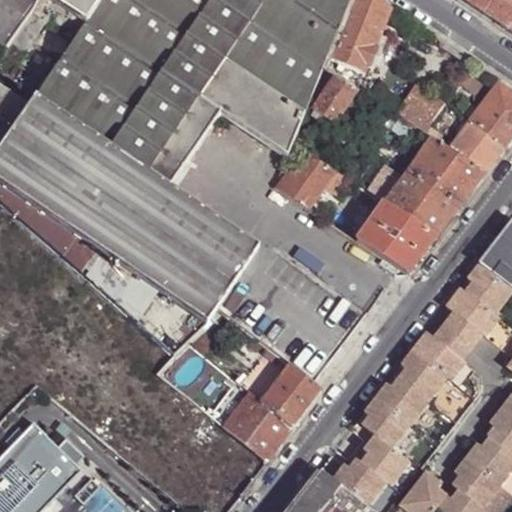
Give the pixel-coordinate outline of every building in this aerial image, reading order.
[(0,0),(0,46),(7,51),(21,36),(39,0),(0,0)] [(198,99),(225,61),(248,25),(211,0),(102,0),(87,24),(36,99),(170,189),(220,114),(198,99)] [(49,0),(87,24),(102,0),(49,0)] [(320,74),(323,68),(352,0),(211,0),(248,25),(320,74)] [(384,27),(391,12),(373,0),(354,0),(330,61),(364,75),(367,69),(374,49),(379,39),(384,27)] [(463,0),(483,13),(492,0),(463,0)] [(511,0),(492,0),(483,13),(506,29),(511,21),(511,0)] [(225,61),(303,115),(320,74),(248,25),(225,61)] [(390,29),(384,27),(379,39),(384,41),(390,29)] [(384,41),(379,39),(374,49),(381,52),(384,41)] [(374,49),(367,69),(373,71),(381,52),(374,49)] [(285,159),(291,145),(303,115),(225,61),(198,99),(220,114),(285,159)] [(486,78),(471,69),(460,84),(474,94),(486,78)] [(334,126),(358,92),(354,89),(335,75),(311,110),(334,126)] [(511,139),(511,93),(498,84),(468,123),(504,150),(511,139)] [(0,85),(0,153),(31,106),(0,85)] [(433,119),(442,106),(414,87),(394,116),(417,131),(422,135),(429,125),(433,119)] [(215,309),(258,250),(170,189),(36,99),(31,106),(0,153),(0,184),(96,251),(204,325),(215,309)] [(409,143),(417,131),(394,116),(387,111),(379,123),(409,143)] [(433,127),(434,126),(437,122),(433,119),(429,125),(433,127)] [(504,150),(468,123),(447,151),(483,176),(496,160),(504,150)] [(429,139),(431,141),(439,130),(434,126),(433,127),(429,125),(422,135),(429,139)] [(382,205),(436,240),(454,215),(469,197),(483,176),(447,151),(431,141),(429,139),(402,179),(384,166),(365,194),(382,205)] [(309,211),(334,174),(301,152),(276,189),(309,211)] [(319,217),(344,180),(334,174),(309,211),(319,217)] [(0,204),(79,275),(96,251),(0,184),(0,204)] [(436,240),(382,205),(358,243),(384,260),(400,271),(408,276),(436,240)] [(487,253),(478,265),(480,267),(511,290),(511,223),(510,222),(487,253)] [(397,276),(400,271),(384,260),(380,266),(395,275),(397,276)] [(335,483),(342,489),(370,510),(389,486),(393,490),(411,465),(394,453),(448,381),(453,385),(467,365),(464,364),(474,351),(483,338),(486,340),(501,321),(497,318),(511,298),(511,290),(480,267),(468,282),(473,286),(466,295),(461,291),(447,310),(454,316),(445,328),(435,341),(427,336),(402,369),(406,373),(393,390),(388,387),(366,416),(371,420),(363,429),(376,439),(365,454),(369,457),(363,466),(358,462),(351,472),(346,468),(335,483)] [(291,431),(321,392),(312,385),(288,367),(269,392),(260,405),(291,431)] [(239,387),(247,394),(253,386),(245,380),(239,387)] [(260,405),(269,392),(260,384),(257,388),(254,385),(253,386),(247,394),(248,396),(260,405)] [(267,464),(291,431),(260,405),(248,396),(224,429),(267,464)] [(511,399),(491,427),(496,430),(488,440),(490,441),(484,450),(479,447),(457,476),(462,479),(454,489),(460,493),(453,502),(440,492),(443,487),(428,475),(402,509),(405,511),(485,511),(511,475),(511,399)] [(32,424),(0,457),(0,511),(42,511),(81,471),(75,465),(84,456),(66,439),(56,448),(32,424)] [(320,472),(289,511),(323,511),(342,489),(335,483),(320,472)] [(503,511),(511,500),(511,475),(485,511),(503,511)] [(100,488),(91,479),(74,497),(83,506),(100,488)] [(372,511),(370,510),(342,489),(323,511),(372,511)]
